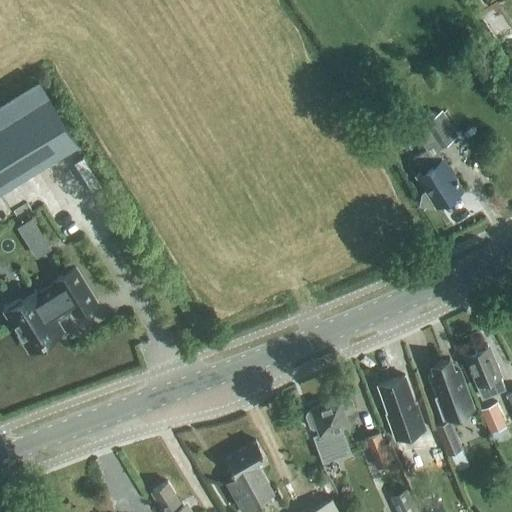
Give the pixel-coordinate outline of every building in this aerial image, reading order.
[(0,192),(79,144),(49,96),(0,126),(0,192)] [(428,190),(422,193),(420,203),(430,206),(435,203),(436,204),(461,188),(438,150),(438,149),(458,136),(442,111),(414,129),(426,150),(413,158),(421,171),(418,173),(428,190)] [(96,298),(76,267),(55,280),(57,282),(39,294),(37,291),(22,301),(20,298),(4,308),(12,321),(14,319),(32,347),(61,329),(54,318),(72,307),(75,311),(96,298)] [(481,396),(504,387),(487,346),(467,355),(472,366),(469,367),(481,396)] [(463,386),(464,386),(458,369),(453,371),(449,359),(433,365),(436,373),(431,375),(438,395),(433,397),(437,408),(439,408),(442,418),(460,411),(471,407),(463,386)] [(408,412),(416,410),(414,404),(415,404),(405,375),(378,384),(389,413),(391,418),(389,419),(401,452),(420,446),(408,412)] [(319,433),(313,435),(322,461),(350,452),(341,426),(348,424),(344,413),(352,410),(354,406),(351,399),(347,397),(339,400),(339,398),(311,408),(311,410),(307,411),(306,414),(310,426),(313,428),(317,426),(319,433)] [(506,425),(496,401),(479,408),(489,432),(506,425)] [(450,419),(435,425),(447,453),(462,447),(450,419)] [(376,467),(392,462),(380,431),(365,436),(376,467)] [(479,435),(466,441),(475,461),(489,455),(479,435)] [(243,508),(274,490),(258,465),(267,460),(255,440),(225,457),(236,476),(227,481),(243,508)] [(397,462),(388,465),(390,472),(400,469),(397,462)] [(187,511),(168,480),(151,490),(164,511),(187,511)] [(418,511),(407,488),(390,496),(397,511),(418,511)] [(340,511),(333,499),(310,511),(340,511)] [(451,511),(467,511),(462,500),(448,507),(451,511)]
